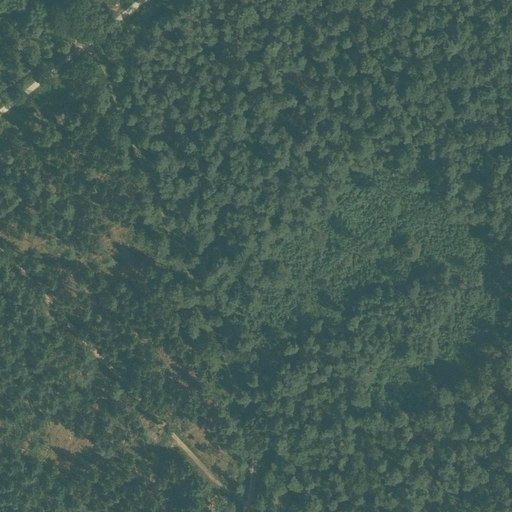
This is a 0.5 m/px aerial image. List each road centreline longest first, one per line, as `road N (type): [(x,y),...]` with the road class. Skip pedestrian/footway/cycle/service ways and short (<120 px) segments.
road 1 (track): [(87,47),(222,333),(249,414),(254,477),(244,511)]
road 2 (unknown): [(244,511),(0,248)]
